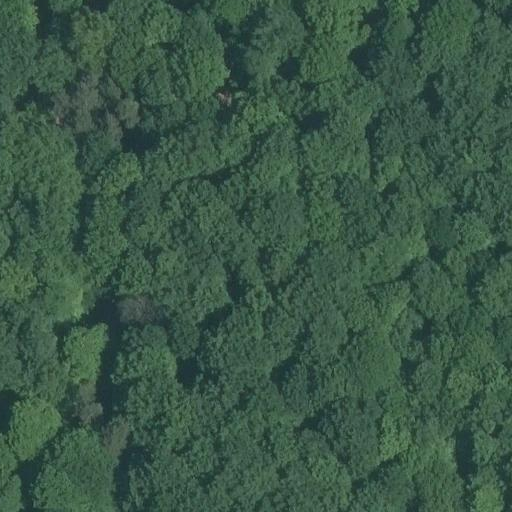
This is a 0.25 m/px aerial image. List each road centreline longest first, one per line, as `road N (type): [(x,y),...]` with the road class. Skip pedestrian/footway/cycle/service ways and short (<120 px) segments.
road 1 (track): [(9,0),(85,384),(127,511)]
road 2 (track): [(85,384),(215,329),(327,232),(511,258)]
